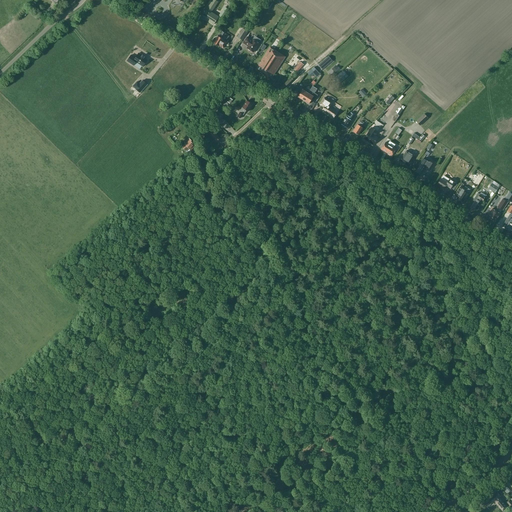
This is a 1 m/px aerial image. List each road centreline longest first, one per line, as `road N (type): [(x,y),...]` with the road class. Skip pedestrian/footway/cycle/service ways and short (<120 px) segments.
road 1 (track): [(269,104),(193,173),(453,499)]
road 2 (track): [(511,381),(355,200),(352,156)]
road 3 (tertiary): [(511,249),(273,99)]
road 4 (track): [(66,355),(43,378),(140,511)]
road 5 (tertiary): [(273,99),(116,0)]
